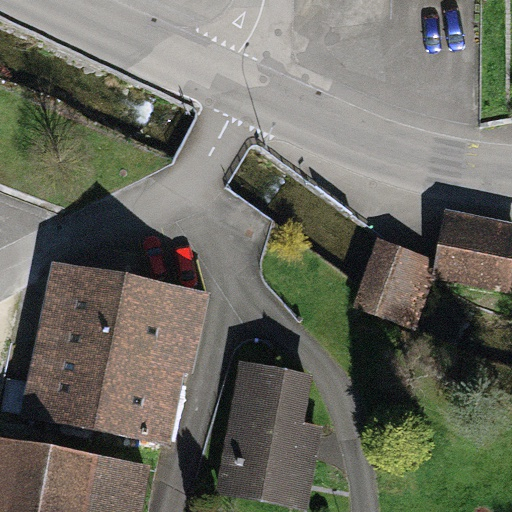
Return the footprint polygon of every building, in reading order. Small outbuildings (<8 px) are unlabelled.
[(511,234),(446,222),(436,275),(502,288),(511,234)] [(369,249),(350,310),(396,324),(415,263),(369,249)] [(50,273),(19,413),(166,445),(198,305),(50,273)] [(239,379),(216,493),(299,509),(321,395),(239,379)] [(0,449),(0,511),(139,511),(146,477),(0,449)]
